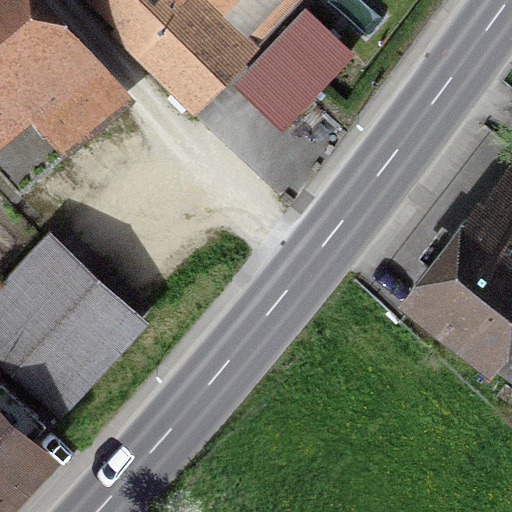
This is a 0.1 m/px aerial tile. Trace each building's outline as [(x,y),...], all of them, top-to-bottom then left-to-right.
[(0,0),(0,97),(12,88),(60,146),(114,100),(31,0),(0,0)] [(93,0),(194,96),(285,0),(93,0)] [(350,51),(306,9),(278,39),(322,81),(350,51)] [(511,175),(417,294),(511,367),(511,175)] [(0,351),(60,407),(142,317),(51,233),(0,289),(0,351)] [(0,486),(37,447),(33,442),(52,423),(0,375),(0,486)]
